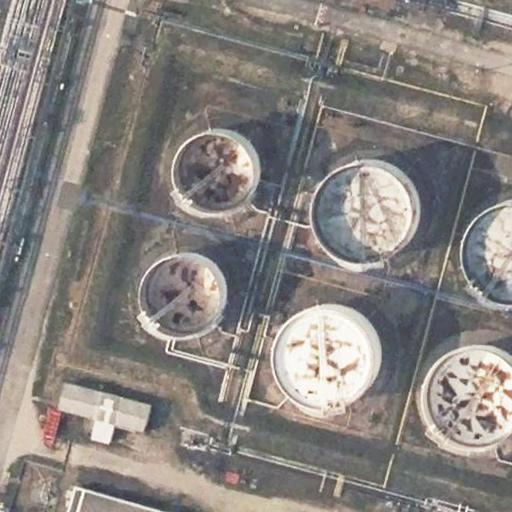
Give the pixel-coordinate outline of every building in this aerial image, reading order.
[(258,186),(263,173),(263,167),(261,153),(258,147),(250,137),(238,130),(225,127),(213,128),(197,136),(189,145),(183,162),(185,179),(193,194),(208,204),(219,207),(233,206),(239,204),(250,197),(258,186)] [(411,234),(415,227),(416,219),(416,204),(411,189),(407,183),(396,173),(382,167),(367,166),(361,167),(348,172),(338,181),(328,198),(326,211),(330,231),(342,247),(359,256),(374,257),(389,254),(402,246),(411,234)] [(498,210),(486,219),(482,225),(475,239),(474,246),(476,261),(482,275),(492,286),(499,290),(511,294),(511,205),(505,207),(498,210)] [(225,275),(218,265),(214,261),(197,254),(185,253),(171,256),(165,260),(155,269),(149,282),(147,295),(150,309),(153,315),(162,326),(167,330),(180,335),(194,335),(211,329),(220,321),(226,311),(230,293),(225,275)] [(364,384),(371,373),(373,367),(375,347),(371,335),(364,324),(354,316),(342,311),(329,310),(322,310),(308,316),(297,326),(289,338),(286,353),(289,368),(291,374),(300,386),(313,394),(327,398),(335,398),(348,395),(364,384)] [(478,350),(464,353),(457,357),(446,367),(442,373),(437,387),(437,402),(442,416),(451,428),(464,436),(478,440),(493,438),(500,436),(511,426),(511,363),(509,359),(497,353),(478,350)] [(152,406),(69,382),(62,408),(145,432),(152,406)] [(167,511),(79,485),(71,511),(167,511)]
